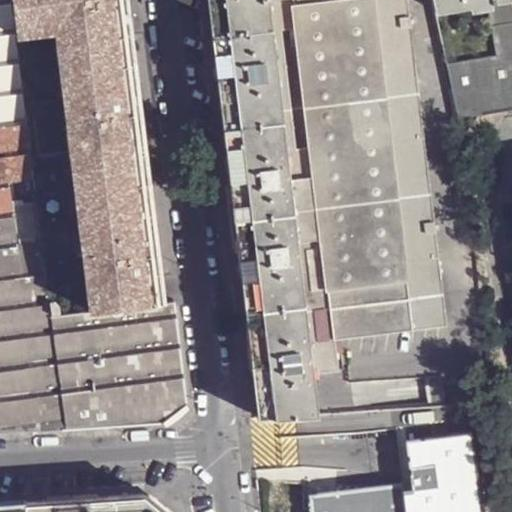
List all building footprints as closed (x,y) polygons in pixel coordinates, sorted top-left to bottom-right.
[(36,187),(11,0),(0,0),(0,432),(7,432),(66,428),(60,371),(53,315),(51,315),(36,187)] [(11,0),(36,187),(159,172),(138,0),(11,0)] [(209,0),(259,417),(319,413),(315,373),(340,370),(336,339),(447,326),(421,106),(409,0),(209,0)] [(493,0),(433,0),(436,11),(484,2),(493,0)] [(511,4),(511,0),(493,0),(484,2),(495,56),(447,65),(457,119),(511,111),(511,4)] [(441,45),(429,46),(436,91),(448,89),(441,45)] [(36,187),(51,315),(53,315),(68,313),(128,306),(175,300),(159,172),(36,187)] [(188,404),(175,300),(128,306),(132,338),(72,345),(75,368),(60,371),(66,428),(167,422),(188,404)] [(68,313),(72,345),(132,338),(128,306),(68,313)] [(60,371),(75,368),(72,345),(68,313),(53,315),(60,371)] [(404,483),(413,482),(408,439),(406,426),(398,427),(404,483)] [(483,511),(474,432),(408,439),(413,482),(404,483),(319,492),(320,511),(483,511)] [(306,465),(361,462),(360,434),(345,435),(346,454),(331,454),(330,434),(304,435),(306,465)] [(312,511),(320,511),(319,492),(310,493),(312,511)] [(166,511),(145,494),(73,499),(28,502),(26,502),(27,511),(166,511)] [(0,511),(27,511),(26,502),(0,503),(0,511)]
